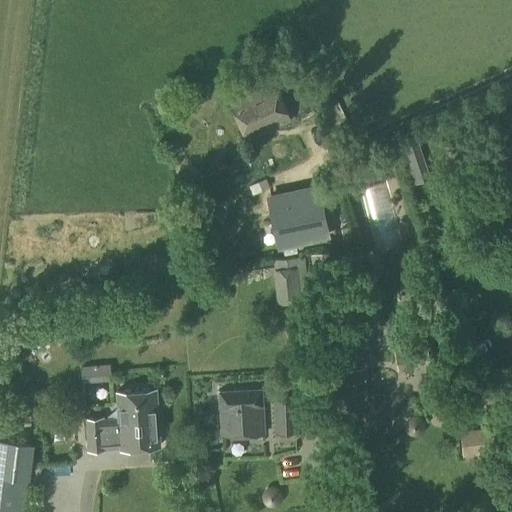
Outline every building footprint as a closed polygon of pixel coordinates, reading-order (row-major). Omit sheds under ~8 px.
[(249,140),(292,119),(272,77),(257,84),(260,88),(231,102),(249,140)] [(418,142),(399,148),(411,185),(430,178),(418,142)] [(277,249),(330,238),(319,184),(266,195),(277,249)] [(394,209),(379,214),(388,241),(402,236),(394,209)] [(239,242),(232,247),(233,256),(241,260),(248,255),(247,246),(239,242)] [(219,260),(227,257),(229,248),(222,243),(214,246),(212,255),(219,260)] [(316,279),(333,274),(326,251),(309,255),(316,279)] [(276,302),(299,300),(299,293),(306,292),(303,256),(276,259),(277,268),(273,269),(276,302)] [(398,370),(430,365),(426,340),(394,345),(398,370)] [(366,395),(364,368),(357,368),(356,342),(330,343),(331,365),(341,364),(341,369),(330,370),(333,410),(365,408),(366,431),(386,430),(384,394),(366,395)] [(81,382),(111,380),(110,364),(80,367),(81,382)] [(159,445),(156,387),(117,390),(118,416),(107,417),(107,422),(104,422),(104,416),(84,418),(86,451),(106,450),(106,443),(109,443),(109,448),(159,445)] [(222,435),(264,433),(262,387),(219,390),(222,435)] [(274,433),(297,432),(296,399),(272,400),(274,433)] [(463,456),(495,452),(492,427),(460,430),(463,456)] [(29,479),(34,443),(0,438),(0,511),(23,511),(28,479),(29,479)]
